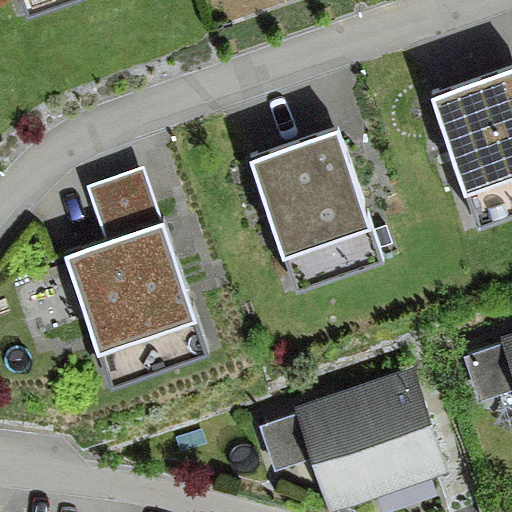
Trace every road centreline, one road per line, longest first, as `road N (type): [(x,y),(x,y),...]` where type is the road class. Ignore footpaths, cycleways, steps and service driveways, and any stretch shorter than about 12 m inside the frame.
road 1 (residential): [(0,210),(39,160),(90,127),(460,0)]
road 2 (residential): [(0,466),(212,511)]
